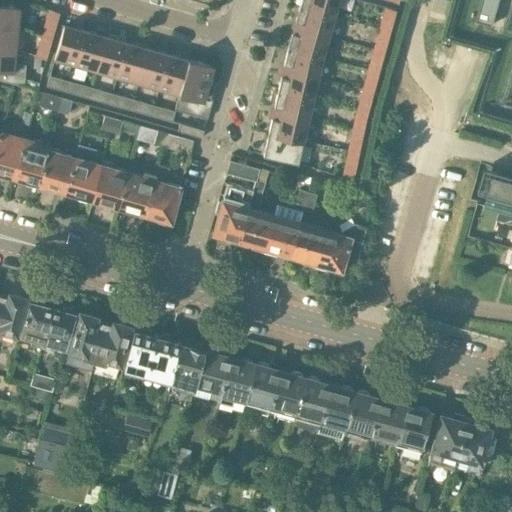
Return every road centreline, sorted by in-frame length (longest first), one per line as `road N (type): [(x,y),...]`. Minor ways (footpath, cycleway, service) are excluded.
road 1 (secondary): [(511,379),(183,286)]
road 2 (secondary): [(183,286),(0,233)]
road 3 (residential): [(183,286),(214,138)]
road 4 (unknown): [(436,146),(414,55),(421,0)]
road 5 (residential): [(96,0),(239,40)]
